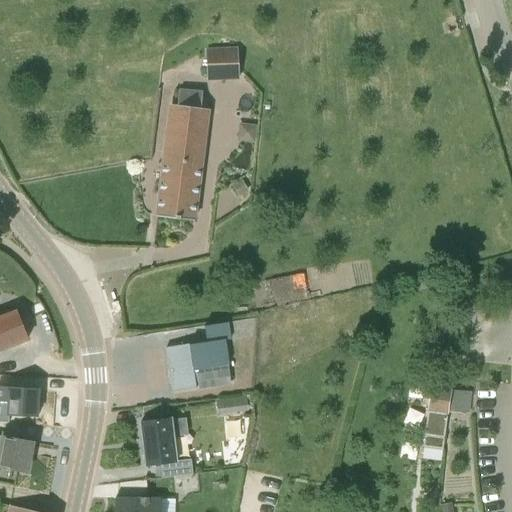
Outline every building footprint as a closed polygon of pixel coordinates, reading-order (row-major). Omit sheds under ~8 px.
[(206,79),(238,78),(237,50),(205,51),(206,79)] [(206,111),(200,110),(202,91),(179,90),(177,108),(170,107),(157,217),(193,221),(206,111)] [(241,181),(233,186),(239,196),(247,191),(241,181)] [(273,278),(274,297),(305,295),(304,276),(273,278)] [(0,352),(27,340),(16,312),(0,319),(0,318),(0,352)] [(166,347),(173,391),(197,388),(231,383),(229,366),(224,341),(230,340),(227,324),(203,328),(205,342),(166,347)] [(448,412),(452,391),(445,391),(447,382),(439,380),(437,389),(431,388),(422,447),(442,451),(448,412)] [(38,400),(38,389),(0,388),(0,413),(37,417),(37,414),(39,414),(40,401),(38,400)] [(452,391),(448,412),(468,416),(471,394),(452,391)] [(234,411),(246,409),(244,397),(233,399),(234,411)] [(171,418),(141,422),(145,465),(159,464),(161,477),(193,473),(191,459),(176,461),(171,418)] [(0,467),(27,472),(32,442),(20,440),(20,436),(2,433),(1,438),(0,437),(0,467)] [(160,511),(160,498),(115,499),(114,511),(160,511)]
